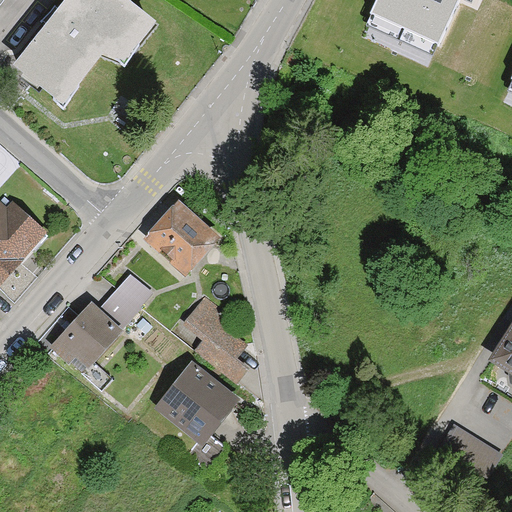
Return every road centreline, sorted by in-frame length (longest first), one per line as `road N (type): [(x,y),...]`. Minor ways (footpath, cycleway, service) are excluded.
road 1 (residential): [(225,103),(286,401)]
road 2 (unknown): [(319,429),(429,383),(510,394)]
road 3 (residential): [(114,223),(0,353)]
road 4 (residential): [(286,401),(416,511)]
road 5 (residential): [(225,103),(114,223)]
road 6 (residential): [(0,124),(114,223)]
road 7 (residential): [(289,0),(225,103)]
